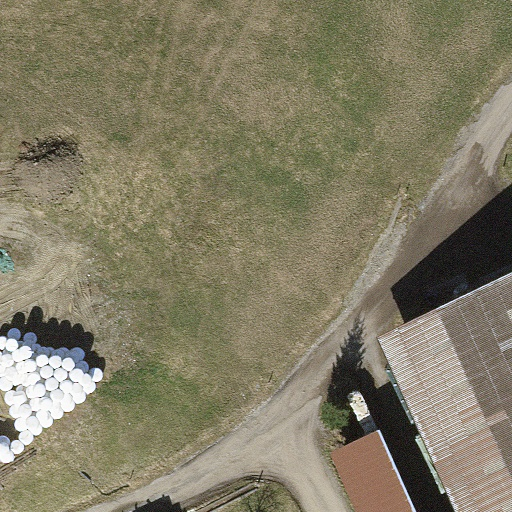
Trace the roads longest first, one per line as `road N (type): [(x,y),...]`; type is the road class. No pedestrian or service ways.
road 1 (track): [(511,75),(377,283),(252,430),(116,511)]
road 2 (track): [(0,251),(198,0)]
road 3 (track): [(345,0),(351,162),(377,283)]
